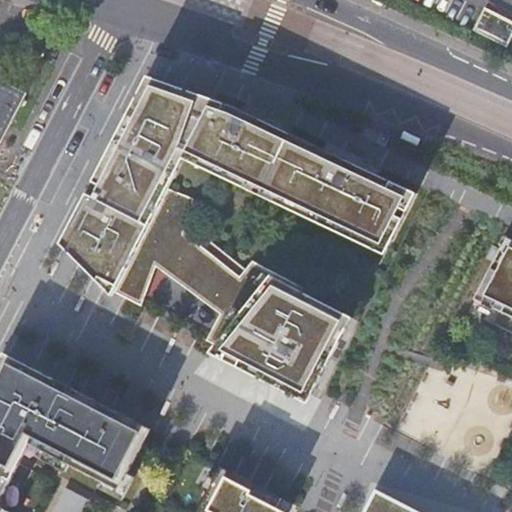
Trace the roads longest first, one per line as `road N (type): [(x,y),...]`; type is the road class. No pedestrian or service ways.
road 1 (tertiary): [(151,20),(511,151)]
road 2 (tertiary): [(511,90),(311,0)]
road 3 (residential): [(98,59),(0,238)]
